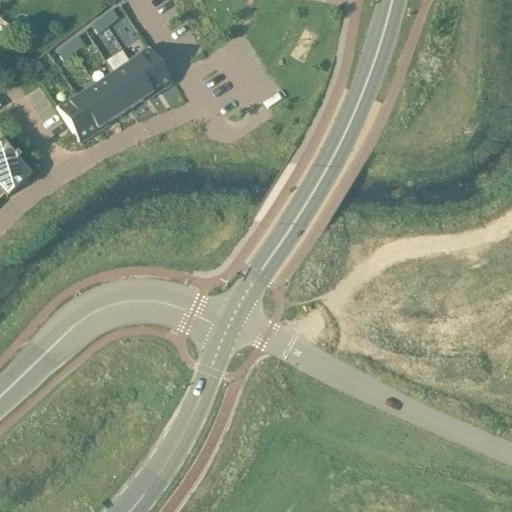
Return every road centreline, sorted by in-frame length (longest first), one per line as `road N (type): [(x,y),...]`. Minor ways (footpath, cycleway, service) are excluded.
road 1 (tertiary): [(392,0),(333,158),(229,323)]
road 2 (unclassified): [(511,452),(229,323)]
road 3 (unclassified): [(0,395),(68,330),(111,305),(166,301),(229,323)]
road 4 (residential): [(0,225),(64,172),(205,104)]
road 5 (tertiary): [(128,511),(198,401),(229,323)]
road 6 (residential): [(135,0),(205,104)]
